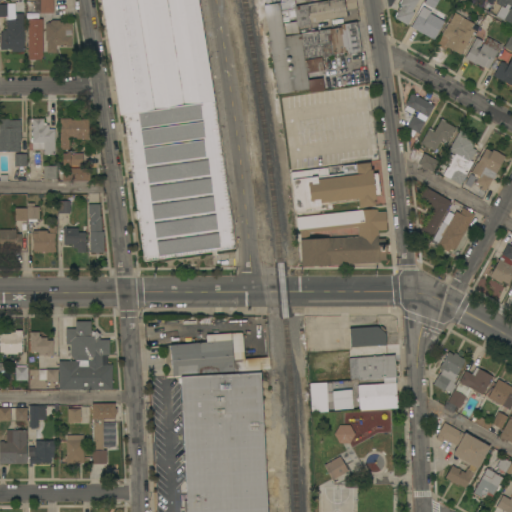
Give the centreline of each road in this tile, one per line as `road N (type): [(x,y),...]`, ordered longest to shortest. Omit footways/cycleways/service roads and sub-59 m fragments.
road 1 (tertiary): [(0,291),(430,293),(511,339)]
road 2 (residential): [(372,0),(411,271),(430,293),(418,359),(424,511)]
road 3 (residential): [(85,0),(116,187),(140,511)]
road 4 (tertiary): [(212,0),(253,291)]
road 5 (residential): [(382,51),(511,122)]
road 6 (residential): [(0,492),(140,492)]
road 7 (residential): [(511,193),(458,290),(430,293)]
